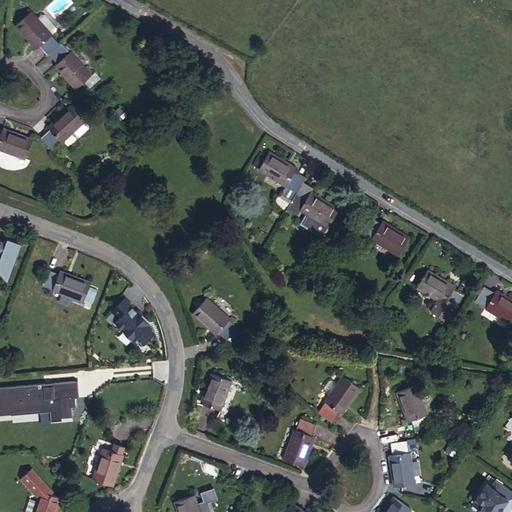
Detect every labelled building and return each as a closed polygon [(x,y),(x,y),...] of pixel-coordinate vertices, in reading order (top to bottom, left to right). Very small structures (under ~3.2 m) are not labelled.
[(48,52),(58,42),(50,33),(51,32),(51,31),(55,27),(56,24),(45,11),(41,11),(36,15),(31,9),(14,23),(35,46),(38,44),(46,54),(48,52)] [(68,50),(60,41),(58,42),(48,52),(56,60),(53,63),(74,86),(83,78),(88,83),(99,74),(94,69),(90,72),(70,49),(68,50)] [(220,110),(226,101),(217,95),(211,105),(220,110)] [(49,123),(52,125),(62,137),(64,138),(73,129),(76,133),(80,133),(89,124),(89,120),(71,101),(49,123)] [(3,128),(0,126),(0,146),(25,157),(34,135),(5,124),(3,128)] [(52,125),(42,135),(53,145),(62,137),(52,125)] [(303,182),(304,179),(293,173),(295,169),(269,153),(259,171),(284,188),(277,199),(288,206),(303,182)] [(338,209),(312,192),(314,189),(303,182),(288,206),(286,209),(297,216),(300,211),(307,215),(302,224),(322,236),(328,226),(337,210),(338,209)] [(343,214),(337,210),(328,226),(334,229),(343,214)] [(398,257),(410,237),(383,221),(380,225),(370,219),(361,232),(372,239),(371,241),(398,257)] [(84,303),(91,282),(62,270),(60,273),(49,269),(43,285),(54,289),(54,291),(84,303)] [(456,285),(429,269),(417,288),(438,301),(444,304),(446,302),(453,307),(456,309),(466,294),(455,287),(456,285)] [(511,298),(497,289),(495,292),(485,286),(476,301),(486,307),(485,309),(511,325),(511,324),(511,298)] [(136,335),(143,342),(157,328),(123,295),(110,309),(117,316),(113,320),(123,330),(118,336),(127,345),(136,335)] [(229,316),(205,295),(191,311),(215,332),(217,329),(226,336),(236,324),(228,317),(229,316)] [(444,304),(438,301),(432,310),(447,318),(449,313),(453,307),(446,302),(444,304)] [(220,406),(231,379),(212,371),(201,398),(220,406)] [(320,412),(334,421),(341,411),(344,413),(362,388),(344,375),(326,400),(328,401),(320,412)] [(76,379),(0,384),(0,412),(40,410),(41,423),(50,423),(50,418),(72,417),(71,405),(78,404),(76,379)] [(429,414),(418,383),(397,390),(407,422),(411,420),(415,432),(431,427),(427,415),(429,414)] [(299,429),(313,434),(318,424),(303,418),(299,429)] [(318,436),(313,434),(299,429),(297,428),(286,458),(306,466),(318,436)] [(101,446),(110,449),(112,442),(104,439),(101,446)] [(406,439),(389,442),(391,454),(388,455),(393,486),(415,482),(410,452),(408,452),(406,439)] [(110,449),(119,452),(122,445),(112,442),(110,449)] [(101,446),(92,475),(112,481),(121,452),(119,452),(110,449),(101,446)] [(42,488),(53,492),(54,488),(33,467),(22,478),(34,491),(41,486),(42,488)] [(490,475),(485,481),(495,489),(500,482),(490,475)] [(511,489),(500,482),(495,489),(485,481),(475,495),(482,500),(477,507),(483,511),(500,511),(511,499),(507,496),(511,489)] [(39,497),(42,488),(41,486),(34,491),(39,497)] [(57,511),(64,496),(53,492),(42,488),(39,497),(33,511),(57,511)] [(511,511),(511,489),(507,496),(511,499),(500,511),(511,511)] [(199,511),(193,492),(173,499),(177,511),(199,511)] [(409,511),(412,508),(393,496),(381,511),(409,511)] [(306,511),(292,501),(283,511),(306,511)]
